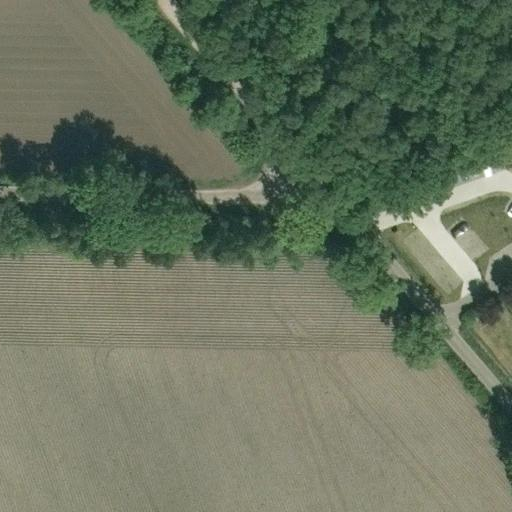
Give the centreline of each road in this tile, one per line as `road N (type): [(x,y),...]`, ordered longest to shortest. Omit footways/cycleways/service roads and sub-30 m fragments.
road 1 (unclassified): [(308,179),(232,197),(0,193)]
road 2 (unclassified): [(511,407),(308,179)]
road 3 (unclassified): [(308,179),(176,18),(170,0)]
